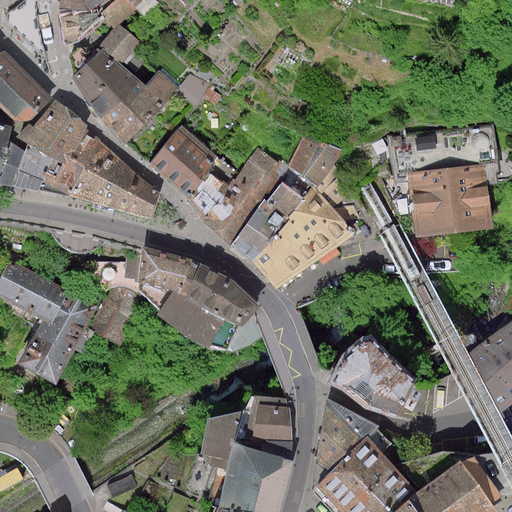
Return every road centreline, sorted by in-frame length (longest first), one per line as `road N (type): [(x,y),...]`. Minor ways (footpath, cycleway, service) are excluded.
road 1 (residential): [(202,250),(193,218),(63,90)]
road 2 (residential): [(306,392),(435,429),(511,420)]
road 3 (tertiary): [(0,205),(202,250)]
road 4 (tertiary): [(202,250),(273,305),(306,392)]
road 5 (residential): [(0,427),(37,442),(78,511)]
road 6 (tertiary): [(306,392),(290,511)]
